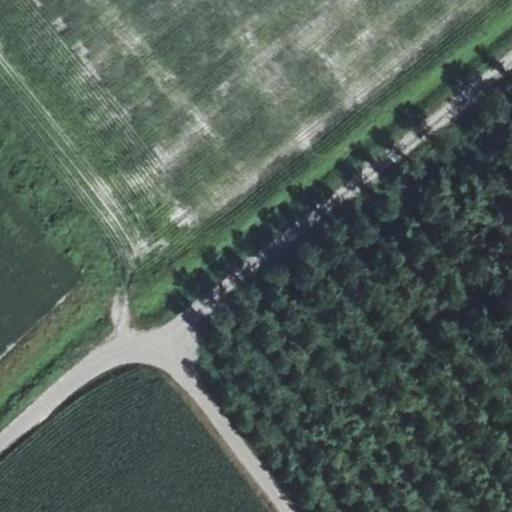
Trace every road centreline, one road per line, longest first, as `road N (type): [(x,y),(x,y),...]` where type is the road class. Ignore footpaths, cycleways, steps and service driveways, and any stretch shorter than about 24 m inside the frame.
road 1 (track): [(156,337),(511,62)]
road 2 (track): [(0,451),(107,351),(156,337),(288,511)]
